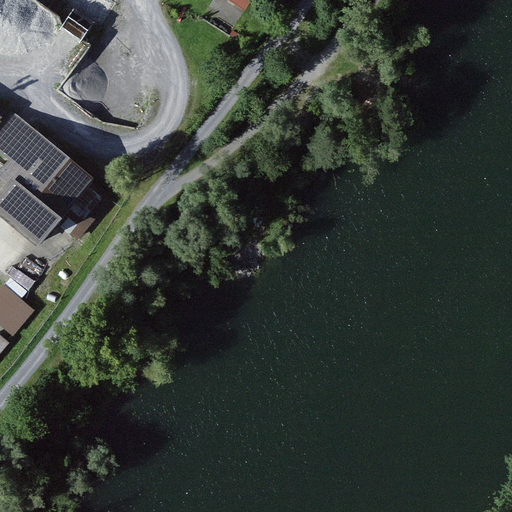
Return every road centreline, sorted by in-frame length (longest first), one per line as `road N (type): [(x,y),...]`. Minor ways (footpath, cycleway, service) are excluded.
road 1 (track): [(0,391),(311,0)]
road 2 (track): [(369,0),(318,68),(252,132),(168,185)]
road 3 (track): [(284,34),(308,78),(299,124),(242,255)]
